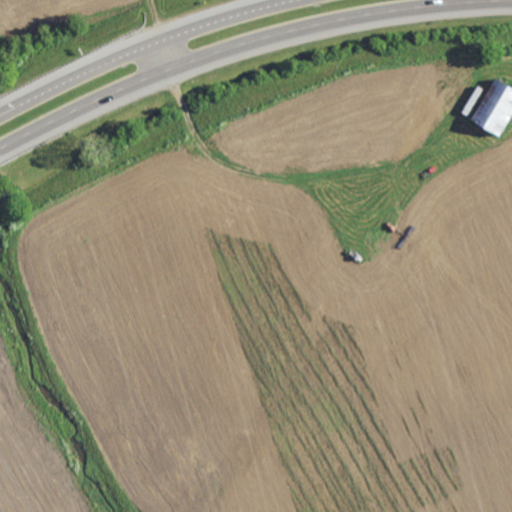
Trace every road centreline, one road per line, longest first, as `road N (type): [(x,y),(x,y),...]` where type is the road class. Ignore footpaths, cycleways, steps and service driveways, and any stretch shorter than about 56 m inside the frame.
road 1 (secondary): [(0,152),(174,71),(292,33),(396,12),(511,3)]
road 2 (secondary): [(275,0),(160,37),(0,110)]
